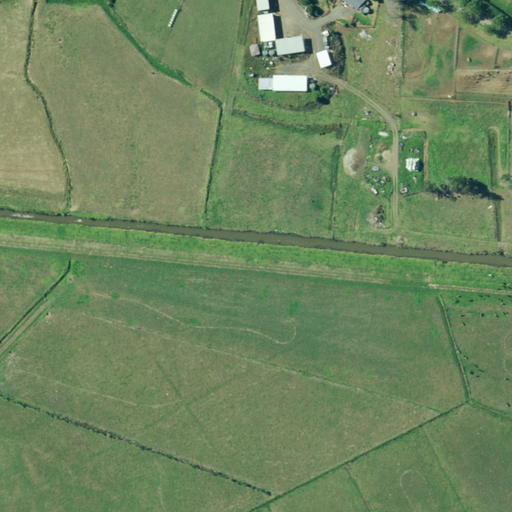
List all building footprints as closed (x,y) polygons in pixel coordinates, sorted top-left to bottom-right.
[(274,9),(272,0),(260,0),(262,11),(274,9)] [(344,0),(350,4),(351,3),(359,10),(367,1),(366,0),(344,0)] [(279,40),(276,14),(261,16),(264,42),(279,40)] [(308,52),(306,37),(279,41),(282,55),(308,52)] [(260,45),(259,45),(257,38),(253,39),(254,46),(253,47),(255,56),(263,54),(260,45)] [(335,72),(336,52),(328,52),(328,56),(323,56),(323,66),(327,67),(327,72),(335,72)] [(310,92),(310,76),(277,76),(277,79),(263,79),(262,90),(276,90),(276,91),(310,92)]
